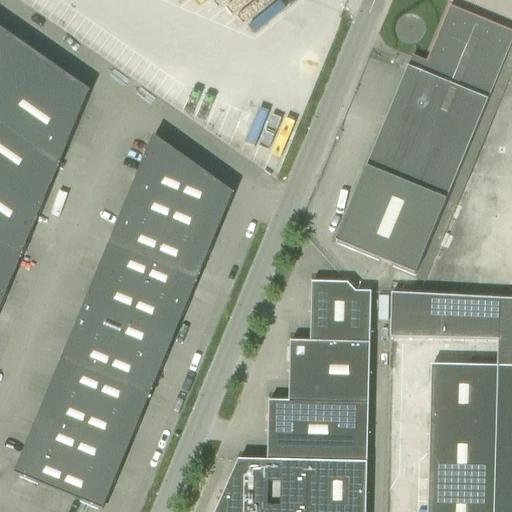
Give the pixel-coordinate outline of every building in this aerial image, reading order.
[(511,33),(450,8),(423,73),(422,74),(408,68),(335,243),(415,276),(511,42),(511,33)] [(0,311),(1,308),(2,308),(8,293),(7,293),(14,277),(20,262),(21,262),(27,248),(26,247),(32,232),(33,232),(39,217),(45,202),(51,186),(52,186),(58,171),(58,172),(61,163),(67,148),(90,93),(78,85),(79,85),(51,65),(47,71),(8,43),(11,38),(1,31),(0,29),(0,311)] [(161,372),(163,368),(164,365),(163,365),(185,314),(186,311),(188,307),(187,307),(191,297),(208,256),(209,256),(212,250),(211,249),(215,239),(228,209),(233,196),(213,181),(174,153),(154,139),(149,151),(148,150),(143,162),(144,162),(140,172),(123,213),(122,213),(121,216),(120,220),(103,261),(99,271),(97,274),(96,277),(97,277),(92,288),(80,318),(76,329),(75,328),(72,335),(73,335),(69,346),(56,376),(52,386),(51,386),(48,393),(49,393),(45,403),(28,444),(27,444),(25,450),(25,451),(21,461),(15,476),(20,478),(80,503),(98,510),(102,511),(103,511),(109,497),(113,487),(114,487),(117,480),(116,480),(120,470),(137,429),(138,429),(140,423),(140,422),(144,412),(161,371),(161,372)] [(355,293),(347,285),(311,284),(310,344),(370,345),(371,294),(355,293)] [(500,301),(391,294),(390,339),(500,341),(500,301)] [(290,343),(288,403),(368,405),(370,345),(310,344),(290,343)] [(511,511),(511,369),(431,368),(427,511),(511,511)] [(368,405),(288,403),(268,403),(267,463),(367,465),(368,405)] [(365,511),(367,465),(267,463),(238,462),(220,502),(221,502),(217,510),(218,511),(365,511)]
